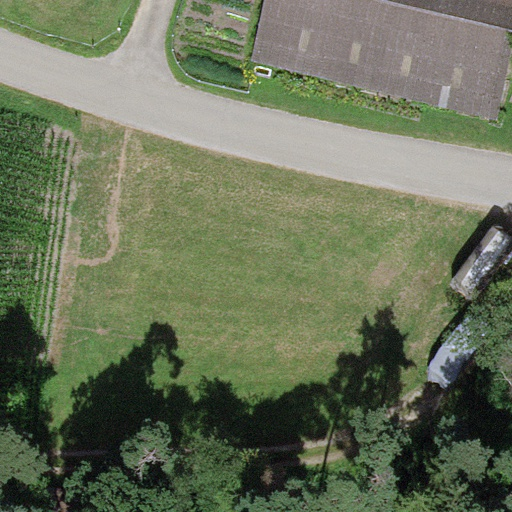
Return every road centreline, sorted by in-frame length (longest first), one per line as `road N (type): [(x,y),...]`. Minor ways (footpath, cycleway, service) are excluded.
road 1 (track): [(0,463),(276,460),(411,421),(511,331)]
road 2 (unclassified): [(0,59),(114,95),(419,162),(511,174)]
